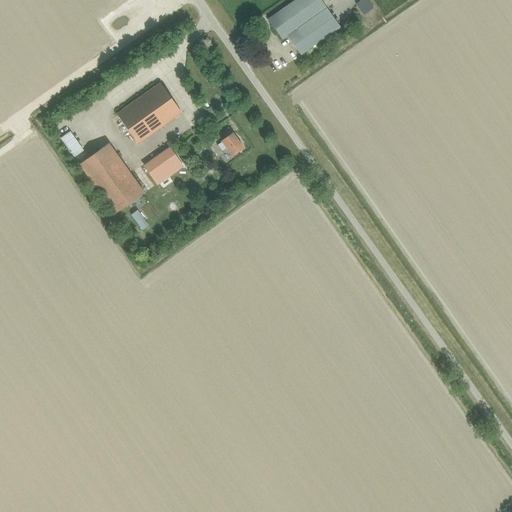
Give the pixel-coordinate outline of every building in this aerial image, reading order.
[(337,30),(339,29),(338,28),(339,27),(319,0),(295,0),(267,20),(281,39),(286,36),(300,55),(310,47),(311,49),(313,47),(312,46),(337,29),(337,30)] [(136,143),(179,113),(158,83),(115,114),(136,143)] [(231,156),(242,148),(231,133),(227,128),(219,134),(223,139),(220,141),(231,156)] [(106,143),(77,163),(111,213),(141,192),(106,143)] [(167,149),(159,155),(171,171),(179,166),(167,149)]
